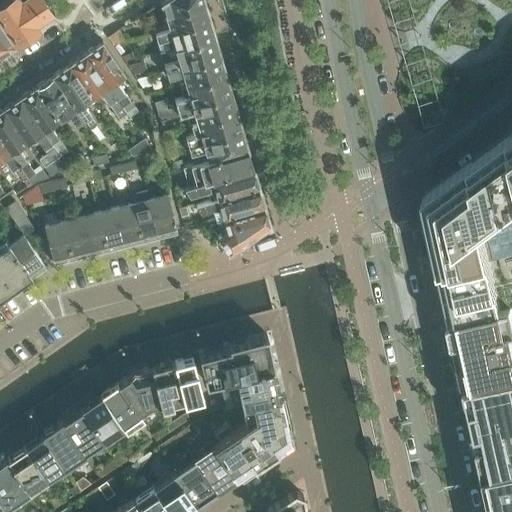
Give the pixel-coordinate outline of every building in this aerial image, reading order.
[(1,0),(0,1),(0,17),(16,42),(38,27),(34,22),(50,11),(43,0),(1,0)] [(161,0),(161,1),(165,12),(171,11),(204,0),(203,0),(161,0)] [(171,11),(165,12),(170,27),(175,25),(208,15),(204,0),(171,11)] [(170,27),(154,32),(157,40),(161,39),(163,49),(181,44),(214,34),(208,15),(175,25),(170,27)] [(450,19),(448,20),(447,23),(448,26),(451,27),(454,27),(456,25),(456,23),(455,20),(453,18),(450,19)] [(0,52),(14,43),(0,22),(0,52)] [(476,25),(474,26),(473,29),(474,32),(477,33),(480,33),(482,31),(482,28),(481,26),(479,24),(476,25)] [(118,28),(107,35),(113,43),(125,39),(118,28)] [(163,49),(159,50),(165,69),(186,62),(219,53),(214,34),(181,44),(163,49)] [(484,74),(511,52),(511,40),(510,38),(476,63),(484,74)] [(116,79),(125,73),(102,39),(85,51),(127,112),(133,108),(129,102),(130,100),(116,79)] [(85,51),(68,62),(91,95),(99,89),(118,117),(127,112),(85,51)] [(129,52),(120,55),(125,61),(132,59),(129,52)] [(186,62),(165,69),(168,77),(177,75),(180,85),(192,81),(225,71),(219,53),(186,62)] [(143,59),(127,64),(133,73),(146,69),(143,59)] [(68,62),(52,73),(73,107),(87,127),(96,121),(82,101),(91,95),(68,62)] [(183,96),(174,99),(176,106),(197,100),(230,90),(225,71),(192,81),(180,85),(183,96)] [(445,72),(443,74),(442,77),(443,80),(445,81),(448,81),(450,79),(451,76),(450,74),(448,72),(445,72)] [(52,73),(36,84),(58,117),(73,107),(52,73)] [(148,74),(136,77),(142,87),(151,84),(148,74)] [(67,150),(49,124),(58,117),(36,84),(20,96),(60,155),(67,150)] [(167,109),(158,112),(160,120),(178,114),(193,110),(196,121),(202,119),(236,109),(230,90),(197,100),(176,106),(167,109)] [(35,134),(47,152),(38,157),(44,165),(60,155),(20,96),(4,107),(26,140),(35,134)] [(165,102),(155,106),(158,112),(167,109),(165,102)] [(4,107),(0,109),(0,136),(28,177),(35,172),(17,146),(26,140),(4,107)] [(190,123),(193,133),(185,136),(187,144),(208,137),(241,127),(236,109),(202,119),(196,121),(190,123)] [(208,137),(187,144),(189,152),(192,163),(213,157),(247,146),(241,127),(208,137)] [(511,127),(473,156),(425,190),(439,258),(445,288),(451,315),(460,312),(505,301),(511,299),(511,127)] [(11,169),(10,170),(19,183),(28,177),(0,136),(0,157),(2,156),(11,169)] [(144,138),(132,146),(137,153),(152,149),(144,138)] [(192,163),(182,166),(188,185),(210,178),(229,172),(244,168),(252,165),(247,146),(213,157),(192,163)] [(175,147),(167,150),(169,157),(177,155),(175,147)] [(106,153),(91,156),(94,164),(108,160),(106,153)] [(157,153),(144,157),(146,165),(159,161),(157,153)] [(60,155),(44,165),(50,175),(59,169),(61,173),(69,168),(60,155)] [(182,158),(172,161),(173,168),(184,165),(182,158)] [(121,162),(123,170),(136,167),(134,159),(121,162)] [(121,162),(109,166),(111,173),(123,170),(121,162)] [(188,185),(184,187),(189,195),(209,188),(208,184),(212,183),(216,196),(230,193),(235,191),(242,189),(250,187),(258,184),(253,166),(252,166),(252,165),(244,168),(229,172),(210,178),(188,185)] [(24,180),(27,185),(37,179),(48,176),(42,167),(35,172),(24,180)] [(87,171),(89,179),(101,176),(99,168),(87,171)] [(87,171),(74,175),(76,182),(89,179),(87,171)] [(52,180),(54,188),(66,185),(64,177),(52,180)] [(52,180),(39,184),(41,191),(54,188),(52,180)] [(216,197),(195,203),(200,211),(213,207),(216,217),(221,215),(226,214),(247,208),(261,203),(263,203),(258,184),(250,187),(242,189),(235,191),(230,193),(216,197)] [(156,226),(159,235),(177,231),(174,221),(171,208),(167,192),(149,197),(153,212),(156,226)] [(33,193),(23,195),(25,205),(35,202),(33,193)] [(149,197),(131,202),(135,217),(139,230),(141,240),(159,235),(156,226),(153,212),(149,197)] [(14,200),(5,207),(23,233),(25,236),(35,228),(14,200)] [(131,202),(114,206),(118,221),(121,235),(124,244),(141,240),(139,230),(135,217),(131,202)] [(216,217),(207,220),(210,225),(215,233),(228,251),(267,224),(269,223),(263,203),(226,214),(221,215),(216,217)] [(114,206),(96,210),(100,225),(104,239),(106,249),(124,244),(121,235),(118,221),(114,206)] [(186,206),(179,208),(181,216),(188,214),(186,206)] [(96,210),(79,215),(83,230),(86,244),(89,253),(106,249),(104,239),(100,225),(96,210)] [(79,215),(61,219),(65,234),(69,248),(71,258),(89,253),(86,244),(83,230),(79,215)] [(61,219),(43,224),(47,239),(51,253),(53,262),(71,258),(69,248),(65,234),(61,219)] [(30,243),(25,236),(23,233),(8,244),(15,253),(24,267),(31,276),(46,265),(39,256),(30,243)] [(0,297),(31,276),(24,267),(15,253),(8,244),(0,249),(0,297)] [(451,318),(449,318),(454,337),(456,337),(461,360),(459,360),(463,379),(465,379),(466,382),(475,380),(511,371),(511,299),(505,301),(460,312),(451,315),(451,318)] [(228,346),(198,354),(205,381),(231,375),(236,374),(271,366),(274,366),(267,333),(228,343),(228,346)] [(184,403),(203,398),(192,355),(173,360),(183,399),(184,403)] [(183,399),(173,360),(171,361),(170,358),(158,362),(159,364),(151,366),(153,374),(161,405),(183,399)] [(151,366),(139,369),(133,369),(129,374),(117,382),(144,422),(144,421),(142,418),(161,405),(153,374),(151,366)] [(236,374),(231,375),(238,402),(245,400),(246,401),(280,394),(274,366),(271,366),(236,374)] [(511,371),(475,380),(466,382),(466,384),(469,384),(478,425),(475,425),(476,428),(486,426),(489,439),(479,442),(485,469),(511,463),(511,371)] [(144,422),(117,382),(111,386),(100,393),(106,402),(127,433),(144,422)] [(100,393),(99,394),(97,392),(87,399),(88,401),(80,407),(106,445),(125,432),(126,433),(127,433),(106,402),(100,393)] [(227,421),(212,431),(218,439),(213,443),(235,476),(239,473),(241,476),(257,465),(255,462),(261,459),(263,461),(272,454),(271,452),(274,450),(275,452),(293,440),(288,419),(286,420),(285,417),(288,416),(283,398),(281,398),(280,394),(246,401),(250,419),(233,429),(227,421)] [(106,445),(80,407),(78,408),(76,406),(67,412),(68,415),(62,419),(85,452),(102,440),(105,445),(106,445)] [(168,431),(188,417),(186,410),(166,423),(168,431)] [(85,452),(62,419),(53,425),(52,422),(42,429),(44,431),(41,433),(43,436),(64,466),(85,452)] [(156,439),(168,431),(166,423),(152,433),(156,439)] [(187,430),(185,426),(176,432),(181,438),(187,434),(187,430)] [(41,433),(39,434),(38,432),(25,440),(27,443),(24,444),(27,447),(50,482),(51,481),(48,477),(64,466),(43,436),(41,433)] [(176,432),(167,439),(171,445),(181,438),(176,432)] [(235,476),(213,443),(207,434),(205,436),(188,448),(215,489),(233,478),(235,476)] [(27,447),(24,444),(22,446),(21,443),(12,449),(13,452),(7,456),(7,457),(9,459),(26,485),(32,494),(50,482),(27,447)] [(215,489),(188,448),(187,449),(192,457),(173,470),(195,503),(215,489)] [(7,457),(7,456),(4,458),(3,455),(0,457),(0,497),(2,501),(5,505),(14,499),(17,504),(32,494),(26,485),(9,459),(7,457)] [(101,476),(119,464),(114,458),(97,470),(101,476)] [(511,511),(511,463),(485,469),(494,511),(511,511)] [(185,511),(187,511),(193,504),(195,503),(173,470),(152,484),(171,511),(185,511)] [(75,480),(80,490),(91,482),(83,475),(75,480)] [(114,492),(106,480),(97,485),(106,498),(114,492)] [(171,511),(152,484),(135,496),(145,511),(171,511)] [(76,485),(69,489),(73,494),(79,490),(76,485)] [(265,509),(265,511),(306,511),(302,493),(293,490),(265,509)] [(145,511),(135,496),(114,510),(115,511),(145,511)]
